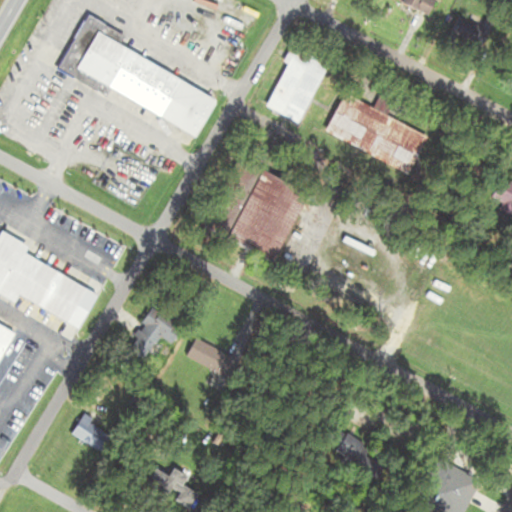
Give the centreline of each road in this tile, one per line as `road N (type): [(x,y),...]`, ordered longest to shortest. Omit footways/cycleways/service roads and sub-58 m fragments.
road 1 (residential): [(511,432),(0,157)]
road 2 (residential): [(12,473),(291,0)]
road 3 (residential): [(511,120),(289,0)]
